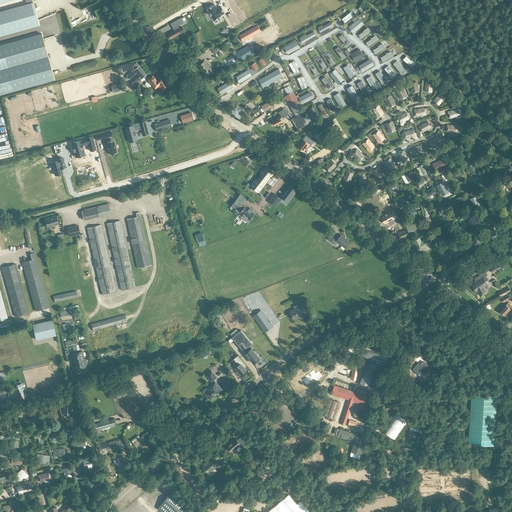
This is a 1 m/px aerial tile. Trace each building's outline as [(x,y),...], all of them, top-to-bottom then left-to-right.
[(25,0),(27,4),(0,11),(0,36),(39,26),(33,2),(32,0),(25,0)] [(260,0),(259,0),(253,3),(260,16),(267,12),(260,0)] [(214,20),(221,16),(221,15),(225,13),(221,6),(217,9),(215,4),(207,9),(214,20)] [(354,15),(352,12),(342,19),(345,23),(354,15)] [(356,26),(351,30),(353,33),(361,27),(363,25),(364,24),(360,18),(354,23),(356,26)] [(323,26),(318,29),(322,35),(326,33),(325,30),(329,28),(333,25),(331,22),(323,26)] [(258,25),(239,35),(243,42),(261,32),(258,25)] [(175,31),(168,35),(170,39),(184,31),(182,27),(179,28),(178,27),(174,29),(175,31)] [(369,28),(364,31),(359,35),(362,39),(371,32),(369,28)] [(309,34),(300,39),(302,43),(305,42),(312,38),(313,40),(317,38),(314,31),(309,34)] [(0,95),(55,80),(42,33),(0,44),(0,95)] [(350,43),(342,34),(339,37),(347,46),(350,43)] [(371,39),(366,43),(369,46),(379,40),(376,36),(371,39)] [(290,45),(285,48),(286,51),(291,48),(293,51),(300,47),(297,41),(290,45)] [(386,48),(384,44),(379,47),(373,50),(376,54),(386,48)] [(249,45),(235,53),(239,61),(240,62),(255,54),(249,45)] [(346,56),(339,47),(336,49),(343,59),(346,56)] [(360,49),(351,54),(355,62),(361,58),(359,55),(362,53),(360,49)] [(314,61),(316,59),(309,51),(307,54),(314,61)] [(335,63),(329,52),(325,55),(331,65),(335,63)] [(391,52),(381,57),(383,62),(394,56),(391,52)] [(415,64),(406,56),(403,60),(412,68),(415,64)] [(327,68),(321,57),(317,59),(324,70),(327,68)] [(370,59),(366,61),(359,66),(362,72),(374,65),(370,59)] [(204,61),(199,65),(205,72),(208,69),(211,73),(213,71),(204,61)] [(293,61),(289,64),(295,74),(299,72),(293,61)] [(405,70),(397,61),(393,64),(401,73),(405,70)] [(123,72),(133,69),(132,62),(121,65),(123,72)] [(319,73),(313,63),(309,65),(316,75),(319,73)] [(127,76),(129,80),(136,74),(138,76),(131,81),(134,85),(147,74),(140,65),(127,76)] [(348,65),(343,68),(350,78),(355,75),(348,65)] [(392,78),(396,75),(388,66),(385,69),(392,78)] [(248,70),(236,77),(238,81),(242,78),(244,81),(252,76),(248,69),(248,70)] [(263,88),(265,87),(271,83),(284,77),(279,69),(259,80),(263,88)] [(330,74),(338,85),(344,80),(336,69),(330,74)] [(380,70),(375,74),(383,84),(387,81),(380,70)] [(161,78),(157,81),(152,75),(147,79),(152,85),(156,89),(159,86),(163,90),(168,86),(161,78)] [(371,75),(366,78),(373,89),(378,86),(371,75)] [(307,87),(302,76),(297,78),(302,89),(307,87)] [(332,86),(325,77),(321,79),(329,89),(332,86)] [(362,80),(357,83),(363,94),(368,91),(362,80)] [(229,81),(218,89),(220,92),(224,90),(226,92),(233,87),(230,81),(229,81)] [(417,82),(410,83),(412,93),(419,92),(417,82)] [(290,85),(284,88),(288,95),(293,92),(290,85)] [(351,91),(349,92),(353,100),(359,97),(353,85),(349,87),(351,91)] [(150,99),(141,88),(138,90),(143,96),(146,99),(147,101),(150,99)] [(402,88),(396,91),(401,100),(407,96),(402,88)] [(340,92),(336,94),(340,101),(337,102),(340,108),(346,104),(340,92)] [(308,93),(299,98),(302,104),(315,98),(313,94),(309,96),(308,93)] [(441,93),(434,100),(439,105),(446,98),(441,93)] [(390,95),(385,99),(390,107),(395,104),(390,95)] [(326,102),(331,112),(335,111),(329,100),(326,102)] [(444,100),(437,108),(439,109),(446,102),(444,100)] [(273,107),(270,101),(261,106),(265,112),(273,107)] [(310,123),(310,122),(308,118),(299,102),(294,105),(294,107),(297,112),(295,113),(295,114),(296,117),(292,119),(297,129),(307,124),(310,123)] [(317,107),(322,117),(326,115),(321,105),(317,107)] [(378,105),(373,109),(378,117),(384,114),(378,105)] [(314,107),(309,110),(311,113),(310,113),(313,118),(315,122),(320,119),(318,116),(318,115),(314,107)] [(276,119),(273,121),(273,122),(273,123),(274,125),(275,125),(276,126),(279,124),(280,126),(284,124),(283,122),(281,119),(285,117),(286,117),(287,117),(287,116),(289,115),(285,108),(279,112),(281,115),(279,116),(276,118),(276,119)] [(424,108),(414,110),(416,116),(426,115),(424,108)] [(458,109),(448,112),(450,118),(460,115),(458,109)] [(406,112),(398,117),(401,123),(410,118),(406,112)] [(194,120),(191,113),(181,116),(183,123),(194,120)] [(359,115),(346,122),(351,131),(364,125),(359,115)] [(171,127),(169,120),(154,124),(157,132),(171,127)] [(332,120),(311,131),(314,135),(335,124),(332,120)] [(146,130),(144,121),(124,127),(128,140),(135,138),(133,130),(141,128),(142,131),(146,130)] [(392,121),(386,124),(390,133),(396,131),(392,121)] [(428,121),(419,126),(422,132),(431,127),(428,121)] [(414,129),(404,132),(406,138),(415,136),(414,129)] [(378,131),(373,135),(379,143),(384,139),(378,131)] [(87,138),(87,139),(81,141),(81,140),(72,143),(75,157),(85,154),(82,145),(88,144),(90,151),(96,149),(92,136),(87,138)] [(303,139),(297,147),(301,149),(301,150),(302,151),(303,151),(304,152),(309,145),(311,146),(314,141),(306,136),(303,139)] [(470,136),(467,138),(469,142),(470,141),(472,145),(476,142),(473,136),(471,137),(470,136)] [(438,137),(429,142),(433,148),(441,142),(438,137)] [(115,139),(106,142),(108,151),(110,150),(111,154),(118,152),(115,139)] [(368,139),(363,144),(369,151),(374,147),(368,139)] [(456,143),(453,144),(455,146),(458,145),(461,150),(465,148),(460,141),(456,143)] [(422,145),(412,148),(414,154),(423,152),(422,145)] [(496,151),(500,158),(508,154),(506,151),(504,152),(504,150),(506,149),(504,146),(496,151)] [(455,153),(452,147),(447,150),(446,150),(448,153),(449,153),(451,155),(455,153)] [(357,149),(353,154),(360,161),(364,156),(357,149)] [(404,150),(398,153),(402,162),(408,160),(404,150)] [(493,153),(484,157),(487,164),(491,162),(490,159),(495,157),(493,153)] [(66,167),(63,157),(56,159),(57,160),(51,162),(55,175),(63,173),(62,168),(66,167)] [(446,157),(441,160),(438,161),(432,164),(435,170),(449,163),(446,157)] [(246,160),(243,158),(238,160),(241,163),(246,166),(248,164),(246,163),(245,162),(245,161),(246,160)] [(390,158),(385,162),(391,170),(396,166),(390,158)] [(332,160),(325,167),(329,172),(337,165),(332,160)] [(469,167),(473,175),(477,173),(475,170),(476,169),(473,164),(469,167)] [(428,174),(427,173),(423,165),(420,166),(420,167),(417,168),(422,177),(428,174)] [(260,178),(265,182),(267,179),(268,180),(273,173),(266,167),(260,174),(262,175),(260,178)] [(335,167),(328,174),(330,177),(337,169),(335,167)] [(378,167),(372,171),(378,179),(383,176),(378,167)] [(453,179),(455,178),(456,180),(459,178),(458,177),(464,173),(462,169),(451,176),(453,179)] [(347,171),(343,180),(349,182),(353,173),(347,171)] [(409,182),(411,180),(411,181),(415,179),(411,172),(405,176),(407,179),(409,182)] [(263,184),(265,182),(260,178),(258,180),(256,179),(251,185),(248,183),(246,186),(251,190),(253,187),(258,192),(264,185),(263,184)] [(437,186),(441,194),(447,191),(443,183),(437,186)] [(297,192),(290,186),(285,192),(284,191),(279,198),(275,194),(269,201),(276,206),(283,198),(287,201),(290,196),(292,194),(294,195),(297,192)] [(372,192),(374,196),(381,192),(378,186),(374,189),(375,190),(372,192)] [(498,186),(491,190),(494,196),(502,192),(498,186)] [(427,198),(431,196),(432,198),(434,196),(433,195),(434,194),(436,193),(434,189),(431,190),(432,191),(426,195),(427,198)] [(245,206),(242,204),(244,202),(247,199),(241,194),(239,197),(230,208),(249,222),(255,214),(251,211),(252,210),(250,208),(249,209),(245,206)] [(351,200),(353,203),(360,200),(362,199),(360,195),(351,200)] [(481,206),(477,196),(470,199),(474,208),(481,206)] [(456,208),(464,204),(460,197),(452,201),(456,208)] [(401,203),(403,206),(410,202),(410,201),(411,201),(410,198),(405,201),(403,198),(399,200),(401,203)] [(86,209),(82,210),(84,219),(110,213),(108,203),(86,209)] [(496,214),(490,205),(484,208),(490,218),(496,214)] [(415,206),(408,208),(410,215),(412,215),(415,214),(417,213),(415,206)] [(393,210),(382,217),(385,223),(396,217),(393,210)] [(441,213),(440,216),(441,219),(444,220),(448,219),(449,215),(447,212),(443,211),(441,213)] [(137,216),(126,219),(136,261),(137,268),(152,265),(148,250),(145,233),(144,233),(140,212),(136,213),(137,216)] [(56,216),(45,219),(48,228),(59,225),(56,216)] [(466,221),(464,217),(458,220),(459,223),(460,228),(467,227),(466,221)] [(121,220),(106,223),(112,248),(121,289),(135,286),(129,258),(127,248),(125,237),(124,237),(121,220)] [(415,223),(406,227),(408,232),(418,228),(415,223)] [(510,225),(509,223),(506,225),(505,224),(501,226),(504,232),(509,229),(511,227),(510,225)] [(78,225),(67,228),(69,237),(80,235),(78,225)] [(101,225),(87,228),(101,294),(116,290),(107,248),(105,242),(101,225)] [(492,233),(489,234),(492,240),(498,236),(494,229),(490,230),(492,233)] [(406,230),(398,233),(400,239),(408,235),(406,230)] [(198,243),(205,241),(202,234),(196,236),(198,243)] [(335,236),(331,241),(336,245),(339,242),(346,248),(350,242),(341,235),(338,239),(335,236)] [(432,244),(428,238),(422,241),(420,238),(413,241),(415,245),(416,245),(419,251),(429,245),(432,244)] [(478,240),(470,245),(472,249),(481,244),(478,240)] [(32,259),(22,262),(36,311),(50,307),(35,252),(30,253),(32,259)] [(457,257),(454,252),(451,253),(452,254),(447,257),(449,261),(457,257)] [(16,263),(2,267),(15,316),(29,313),(16,263)] [(498,263),(490,268),(493,273),(501,267),(498,263)] [(483,277),(486,282),(489,280),(486,275),(488,274),(486,271),(480,275),(482,278),(483,277)] [(483,277),(482,278),(472,285),(476,292),(477,292),(480,296),(487,291),(484,287),(488,284),(486,282),(483,277)] [(0,288),(0,320),(8,318),(0,288)] [(76,291),(54,296),(55,302),(78,297),(76,291)] [(511,306),(508,302),(500,310),(503,313),(502,314),(503,315),(504,314),(505,315),(511,307),(511,306)] [(296,309),(295,309),(291,311),(294,319),(301,316),(302,317),(306,315),(302,305),(298,307),(296,308),(296,309)] [(253,307),(249,310),(260,326),(269,320),(265,315),(264,317),(261,313),(263,312),(259,307),(255,310),(253,307)] [(125,314),(91,324),(93,331),(127,322),(125,314)] [(37,339),(55,335),(52,321),(34,325),(37,339)] [(241,330),(239,332),(232,337),(234,340),(244,351),(244,350),(250,346),(252,343),(245,334),(241,330)] [(66,347),(77,345),(77,342),(78,342),(77,335),(75,335),(76,339),(65,341),(66,347)] [(366,339),(363,347),(362,352),(361,355),(390,365),(395,349),(366,339)] [(252,348),(247,353),(246,353),(254,363),(260,358),(252,348)] [(82,351),(71,354),(74,366),(73,366),(74,369),(75,369),(75,370),(87,367),(82,351)] [(243,362),(238,356),(234,359),(239,365),(236,368),(241,374),(246,370),(246,369),(248,368),(243,362)] [(368,361),(360,383),(374,389),(380,374),(379,373),(382,366),(368,361)] [(419,363),(413,369),(422,377),(430,367),(424,362),(421,365),(419,363)] [(306,377),(303,380),(307,385),(314,379),(316,382),(323,376),(318,370),(316,372),(313,369),(305,376),(306,377)] [(217,377),(211,370),(206,375),(211,382),(217,377)] [(222,389),(215,382),(207,388),(209,390),(205,394),(210,399),(211,398),(212,399),(215,396),(214,396),(222,389)] [(334,385),(331,394),(348,400),(341,422),(346,424),(353,401),(365,405),(368,396),(334,385)] [(497,396),(471,394),(468,441),(494,442),(497,396)] [(329,399),(324,416),(334,420),(339,402),(329,399)] [(369,417),(370,415),(370,412),(369,410),(368,407),(366,406),(363,405),(361,405),(358,406),(356,407),(354,410),(354,412),(354,415),(355,417),(357,419),(359,421),(362,421),(365,420),(367,419),(369,417)] [(51,414),(51,415),(52,419),(58,417),(55,406),(49,408),(51,414)] [(409,421),(398,413),(385,431),(396,439),(409,421)] [(40,420),(28,414),(26,420),(38,425),(40,420)] [(113,419),(94,424),(96,431),(116,426),(113,419)] [(167,422),(161,426),(165,430),(170,426),(167,422)] [(422,433),(423,430),(410,427),(410,429),(418,431),(417,432),(416,436),(414,445),(418,446),(422,434),(422,433),(421,433),(422,432),(422,433)] [(340,429),(338,436),(353,441),(355,433),(340,429)] [(358,432),(351,452),(361,455),(368,435),(358,432)] [(42,433),(34,436),(35,439),(39,437),(41,444),(44,443),(42,433)] [(147,433),(134,444),(139,450),(142,447),(144,450),(151,443),(148,439),(151,437),(147,433)] [(54,434),(49,435),(50,438),(49,438),(50,440),(50,439),(51,442),(55,441),(55,442),(59,441),(58,437),(55,437),(54,434)] [(241,437),(237,440),(241,444),(240,446),(242,448),(247,444),(241,437)] [(241,444),(237,440),(236,439),(227,446),(232,452),(240,446),(241,444)] [(18,440),(11,441),(10,441),(11,449),(19,447),(18,440)] [(100,451),(105,449),(109,448),(108,443),(98,446),(100,451)] [(258,443),(255,445),(262,453),(265,451),(258,443)] [(23,458),(18,457),(12,457),(11,464),(22,465),(23,458)] [(93,457),(83,460),(84,466),(94,463),(93,457)] [(119,457),(113,460),(120,471),(126,468),(119,457)] [(214,457),(203,467),(208,474),(220,464),(221,466),(224,464),(220,460),(218,462),(214,457)] [(70,467),(61,470),(62,472),(64,472),(65,476),(72,474),(70,467)] [(25,469),(24,468),(16,474),(21,479),(25,475),(26,477),(28,476),(24,471),(25,469)] [(213,470),(206,476),(211,480),(217,475),(213,470)] [(49,472),(43,474),(38,475),(40,482),(50,480),(49,472)] [(87,480),(87,484),(89,484),(88,486),(92,487),(93,485),(99,487),(99,483),(94,482),(95,479),(92,478),(91,481),(87,480)] [(158,508),(162,511),(195,511),(172,492),(158,508)] [(244,508),(242,511),(310,511),(301,501),(297,504),(289,494),(268,511),(249,511),(250,510),(244,508)] [(67,507),(61,511),(74,511),(67,503),(65,505),(67,507)]
